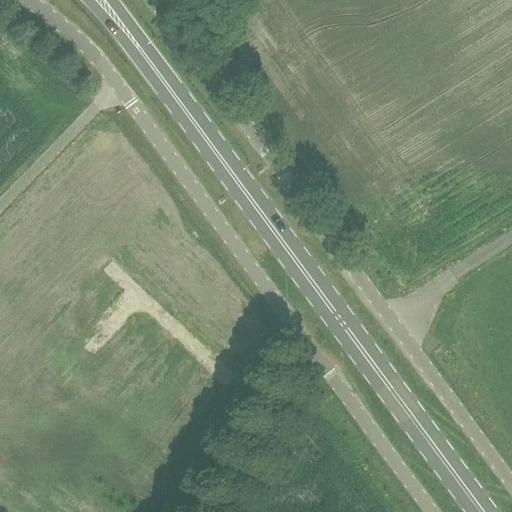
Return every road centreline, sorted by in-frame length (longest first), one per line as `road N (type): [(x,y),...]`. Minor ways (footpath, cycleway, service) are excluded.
road 1 (primary): [(480,511),(160,78)]
road 2 (unclassified): [(311,349),(117,85),(86,47),(27,0)]
road 3 (unclassified): [(388,325),(153,0)]
road 4 (unclassified): [(511,495),(388,325)]
road 5 (unclassified): [(431,511),(311,349)]
road 6 (unclassified): [(215,511),(311,349)]
road 7 (unclassified): [(388,325),(511,237)]
